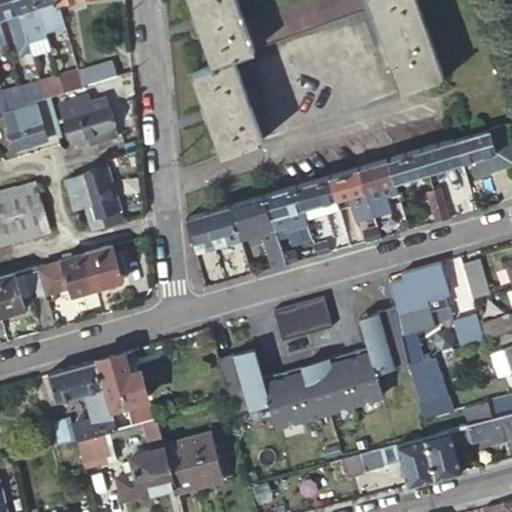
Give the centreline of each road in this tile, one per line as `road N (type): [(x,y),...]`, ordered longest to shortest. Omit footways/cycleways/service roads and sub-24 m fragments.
road 1 (residential): [(171,316),(511,219)]
road 2 (residential): [(171,316),(144,0)]
road 3 (residential): [(0,365),(171,316)]
road 4 (residential): [(381,511),(511,478)]
